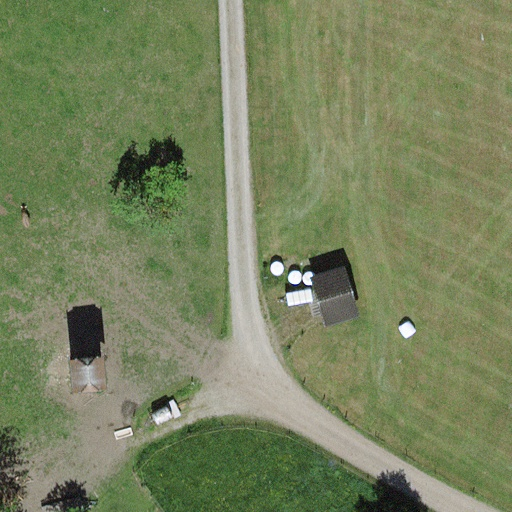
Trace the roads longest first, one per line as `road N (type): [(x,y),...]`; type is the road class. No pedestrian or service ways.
road 1 (track): [(285,399),(247,324),(227,0)]
road 2 (residential): [(464,511),(285,399)]
road 3 (track): [(267,370),(81,460)]
